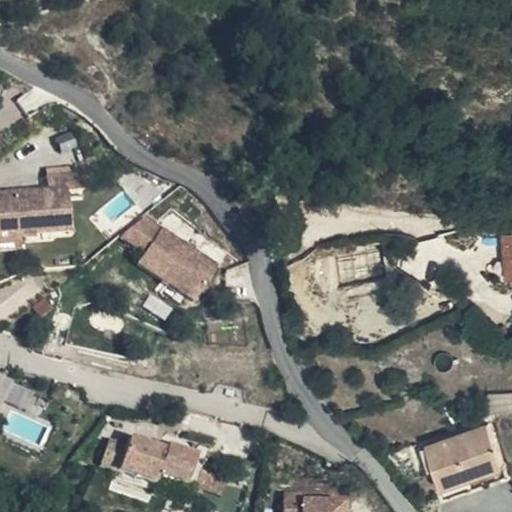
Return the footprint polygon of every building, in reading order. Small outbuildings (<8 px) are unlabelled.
[(0,227),(19,225),(20,236),(32,234),(76,226),(72,187),(91,183),(87,166),(50,170),(52,185),(0,192),(0,227)] [(220,264),(149,215),(126,236),(149,251),(141,261),(198,298),(220,264)] [(0,239),(20,236),(19,225),(0,227),(0,239)] [(510,280),(511,279),(511,228),(501,231),(510,280)] [(20,236),(0,239),(0,251),(22,248),(20,236)] [(488,419),(478,422),(482,479),(504,472),(488,419)] [(482,479),(478,422),(426,439),(443,491),(482,479)] [(155,469),(186,478),(194,449),(162,440),(161,445),(125,435),(123,442),(106,438),(99,464),(116,468),(117,463),(154,474),(155,469)] [(154,474),(117,463),(114,476),(150,485),(154,474)] [(221,487),(225,469),(201,463),(197,480),(221,487)] [(159,476),(155,489),(180,496),(184,484),(159,476)] [(339,511),(340,501),(299,499),(300,492),(279,491),(279,511),(339,511)]
